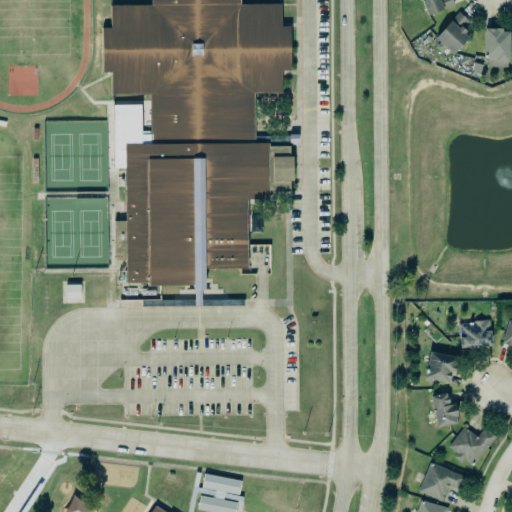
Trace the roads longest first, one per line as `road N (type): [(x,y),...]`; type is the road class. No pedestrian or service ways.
road 1 (tertiary): [(350,0),(348,422),(336,511)]
road 2 (tertiary): [(377,470),(378,0)]
road 3 (residential): [(377,470),(0,425)]
